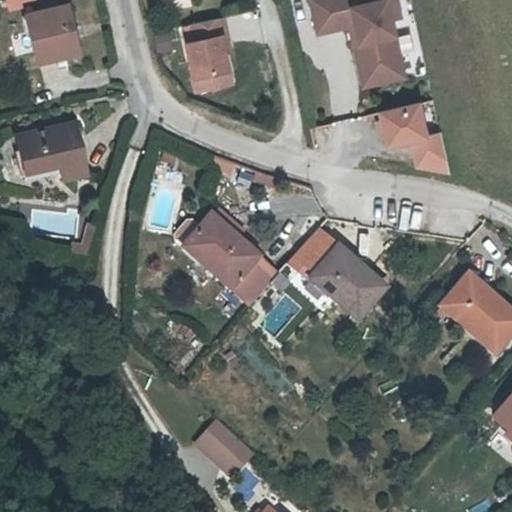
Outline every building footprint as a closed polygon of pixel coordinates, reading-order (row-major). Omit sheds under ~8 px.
[(312,0),(320,33),(353,26),(358,25),(362,44),(369,42),(377,79),(406,73),(389,0),(390,0),(312,0)] [(88,53),(75,7),(34,17),(46,63),(88,53)] [(195,79),(230,71),(223,37),(228,36),(224,19),(192,25),(196,42),(187,44),(195,79)] [(358,25),(353,26),(366,86),(407,78),(406,73),(377,79),(369,42),(362,44),(358,25)] [(155,51),(172,48),(168,27),(151,30),(155,51)] [(228,36),(223,37),(226,50),(231,49),(228,36)] [(422,105),(383,114),(391,147),(415,142),(421,169),(453,175),(444,134),(429,137),(422,105)] [(23,140),(31,173),(68,164),(72,182),(95,176),(82,127),(23,140)] [(212,177),(231,178),(232,161),(213,160),(212,177)] [(28,191),(56,183),(53,171),(24,179),(28,191)] [(114,196),(112,220),(98,225),(103,237),(119,230),(123,197),(114,196)] [(238,238),(246,230),(220,206),(213,215),(238,238)] [(238,238),(213,215),(203,226),(185,246),(230,287),(252,261),(257,255),(238,238)] [(177,239),(185,246),(203,226),(194,219),(189,219),(177,233),(177,239)] [(385,288),(340,247),(313,276),(358,317),(385,288)] [(252,261),(230,287),(248,303),(271,278),(252,261)] [(511,333),(511,311),(471,275),(443,305),(495,352),(511,333)] [(511,400),(494,420),(509,434),(506,438),(511,442),(511,400)] [(254,452),(219,420),(198,444),(232,475),(254,452)]
